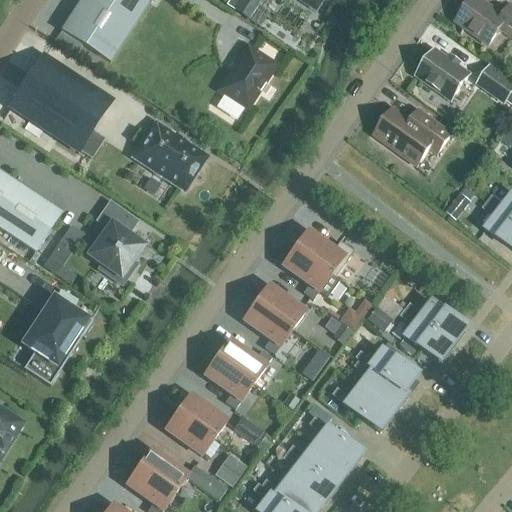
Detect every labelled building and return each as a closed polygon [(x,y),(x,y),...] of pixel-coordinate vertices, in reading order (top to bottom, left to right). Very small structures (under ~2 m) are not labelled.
[(109,64),(151,0),(81,0),(61,32),(109,64)] [(242,0),(235,12),(248,21),(261,0),(242,0)] [(511,8),(510,7),(502,19),(475,0),(472,0),(456,23),(489,47),(497,34),(503,34),(511,39),(511,8)] [(275,68),(248,50),(220,92),(247,110),(258,93),(259,93),(264,85),(275,68)] [(451,102),(469,77),(435,53),(417,78),(451,102)] [(44,59),(11,109),(78,153),(110,103),(44,59)] [(511,82),(490,67),(476,87),(505,107),(507,104),(511,107),(511,82)] [(411,124),(394,111),(374,138),(417,169),(429,151),(437,157),(452,136),(419,112),(411,124)] [(205,159),(156,128),(135,159),(154,171),(152,174),(164,182),(166,179),(184,191),(205,159)] [(62,214),(0,173),(0,231),(36,255),(62,214)] [(463,213),(470,204),(461,197),(454,206),(463,213)] [(492,198),(487,204),(511,223),(511,197),(505,208),(492,198)] [(511,223),(487,204),(482,211),(495,220),(486,232),(511,251),(511,223)] [(136,224),(110,205),(97,223),(109,231),(91,257),(103,266),(99,271),(121,287),(136,267),(131,263),(141,249),(126,238),(136,224)] [(303,238),(297,247),(294,252),(296,253),(296,252),(331,277),(331,278),(335,281),(354,254),(340,244),(334,252),(307,233),(303,238)] [(331,278),(331,277),(296,252),(296,253),(284,270),(308,287),(302,296),(312,303),(318,295),(319,295),(331,278)] [(62,270),(56,279),(70,288),(76,279),(62,270)] [(264,293),(258,302),(255,306),(257,308),(257,307),(292,332),(305,314),(268,288),(264,293)] [(389,290),(384,297),(391,303),(396,296),(389,290)] [(409,306),(404,312),(452,349),(461,337),(459,336),(464,330),(430,304),(421,315),(409,306)] [(35,353),(23,371),(50,389),(81,340),(84,342),(85,341),(82,339),(93,323),(66,305),(63,310),(62,312),(52,306),(46,316),(26,347),(35,353)] [(280,349),(292,332),(257,307),(257,308),(245,325),(270,342),(264,350),(274,358),(280,349)] [(376,310),(367,321),(383,334),(392,322),(376,310)] [(349,311),(339,324),(352,334),(362,320),(349,311)] [(452,349),(404,312),(399,318),(412,328),(403,339),(437,365),(441,359),(443,361),(452,349)] [(341,328),(332,340),(342,347),(351,335),(341,328)] [(225,348),(225,347),(219,356),(216,361),(218,362),(253,386),(266,369),(271,360),(261,353),(256,362),(229,343),(225,348)] [(372,363),(359,354),(355,360),(358,362),(406,400),(415,388),(410,384),(415,378),(381,352),(372,363)] [(241,404),(253,386),(218,362),(206,379),(231,397),(225,405),(235,412),(241,404)] [(406,400),(358,362),(353,369),(366,378),(357,389),(391,415),(395,410),(397,411),(406,400)] [(313,369),(304,380),(310,385),(318,373),(313,369)] [(391,415),(357,389),(349,400),(336,390),(332,397),(341,404),(340,404),(379,434),(389,422),(387,420),(391,415)] [(290,396),(282,407),(290,413),(298,402),(290,396)] [(186,402),(180,411),(177,416),(179,417),(179,416),(214,441),(227,424),(190,397),(186,402)] [(0,456),(20,426),(0,412),(0,456)] [(202,459),(214,441),(179,416),(179,417),(167,434),(202,459)] [(243,420),(233,433),(256,449),(257,448),(265,436),(243,420)] [(321,436),(313,447),(346,473),(350,468),(352,469),(362,457),(323,427),(322,427),(313,420),(309,427),(321,436)] [(272,441),(265,436),(256,449),(257,454),(260,457),(272,441)] [(346,473),(313,447),(304,458),(292,448),(287,455),(335,492),(344,480),(342,478),(346,473)] [(188,478),(151,452),(148,457),(147,457),(141,465),(141,466),(138,470),(140,472),(140,471),(175,496),(187,480),(188,478)] [(232,454),(218,476),(236,488),(251,466),(232,454)] [(335,492),(287,455),(282,461),(295,471),(286,481),(320,507),(324,502),(326,503),(335,492)] [(195,468),(188,478),(187,480),(219,503),(227,492),(195,468)] [(140,471),(140,472),(128,488),(153,506),(148,511),(163,511),(175,496),(140,471)] [(315,511),(320,507),(286,481),(278,492),(266,482),(261,489),(290,511),(315,511)] [(290,511),(261,489),(257,486),(253,493),(265,502),(257,511),(290,511)]
